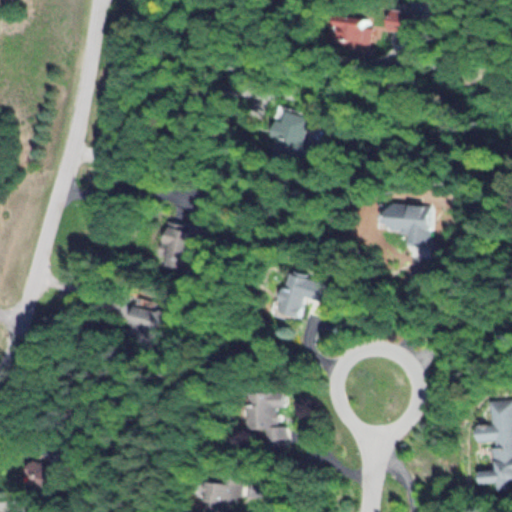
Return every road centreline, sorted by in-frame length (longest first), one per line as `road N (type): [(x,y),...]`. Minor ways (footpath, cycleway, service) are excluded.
road 1 (residential): [(97,0),(85,83),(0,389)]
road 2 (residential): [(366,511),(371,440),(398,428),(415,400),(413,367),(388,351),(356,350),(336,370),(332,390),(337,411),(371,440)]
